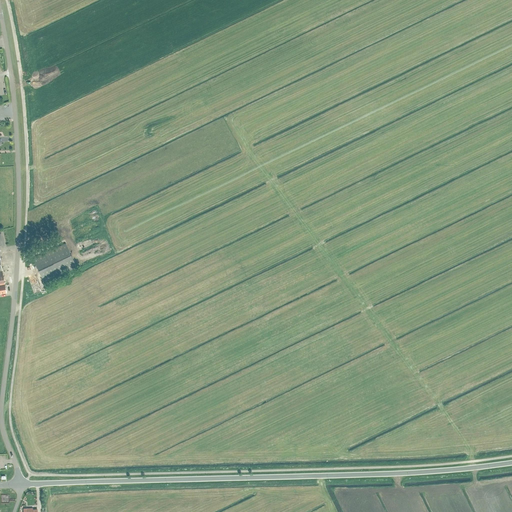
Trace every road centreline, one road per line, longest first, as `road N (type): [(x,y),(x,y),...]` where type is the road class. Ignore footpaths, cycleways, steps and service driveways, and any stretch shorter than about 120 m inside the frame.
road 1 (track): [(472,467),(437,401),(158,29)]
road 2 (tertiary): [(19,484),(402,473),(511,462)]
road 3 (tertiary): [(19,484),(0,411),(18,236),(15,121),(0,10)]
